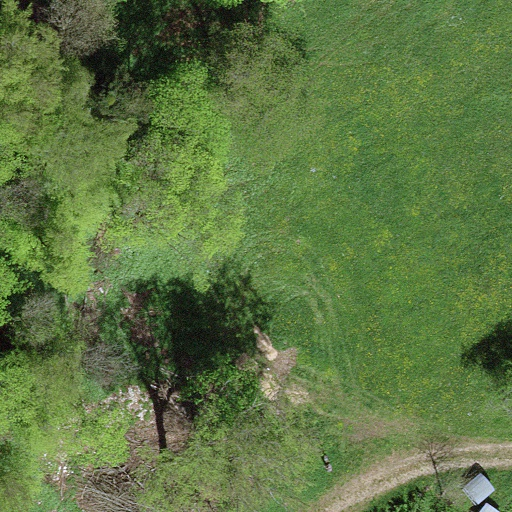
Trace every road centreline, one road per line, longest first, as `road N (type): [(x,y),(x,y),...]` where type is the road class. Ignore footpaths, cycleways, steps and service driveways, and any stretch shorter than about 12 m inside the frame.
road 1 (track): [(416,461),(379,340),(298,156)]
road 2 (track): [(511,450),(416,461),(337,511)]
